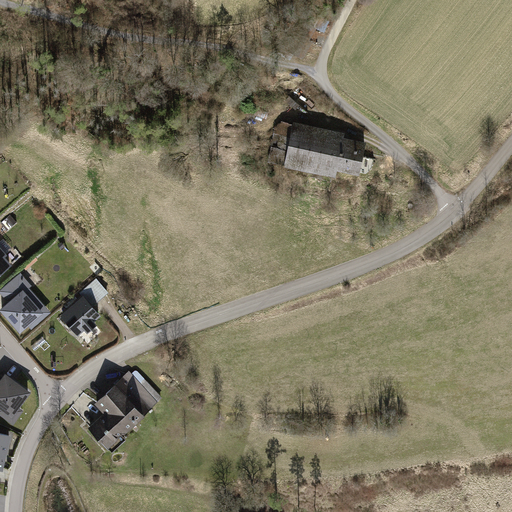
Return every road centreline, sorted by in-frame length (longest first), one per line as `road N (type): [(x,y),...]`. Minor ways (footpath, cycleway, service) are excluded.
road 1 (residential): [(485,181),(436,231),(385,257),(131,347),(55,398)]
road 2 (track): [(321,74),(0,0)]
road 3 (track): [(463,204),(321,74),(347,0)]
road 4 (residential): [(55,398),(23,451),(15,511)]
